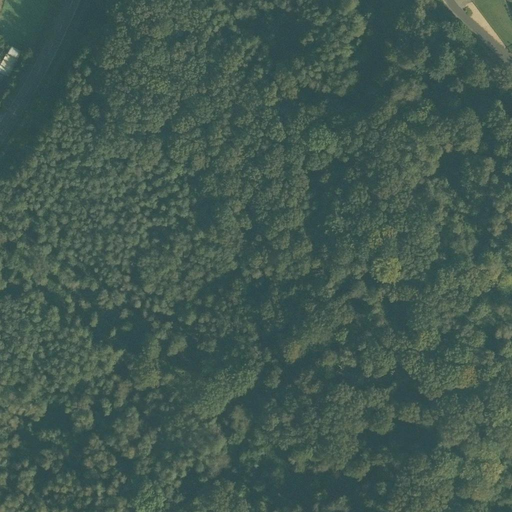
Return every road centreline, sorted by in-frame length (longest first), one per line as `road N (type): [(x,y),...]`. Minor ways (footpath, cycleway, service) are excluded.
road 1 (track): [(392,0),(280,374),(181,511)]
road 2 (secondary): [(0,133),(71,0)]
